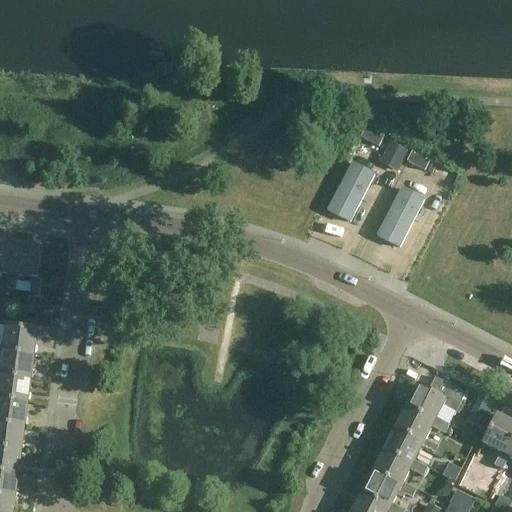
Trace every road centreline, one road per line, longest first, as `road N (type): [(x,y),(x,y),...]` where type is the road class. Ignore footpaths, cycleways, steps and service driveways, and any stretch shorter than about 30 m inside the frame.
road 1 (tertiary): [(413,315),(311,263),(211,231),(88,214)]
road 2 (residential): [(52,511),(88,214)]
road 3 (residential): [(312,511),(413,315)]
